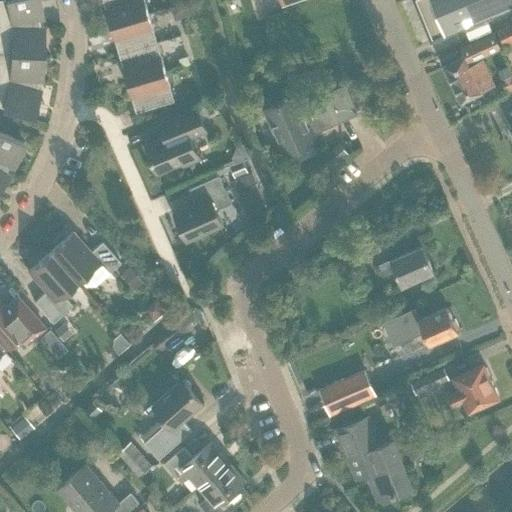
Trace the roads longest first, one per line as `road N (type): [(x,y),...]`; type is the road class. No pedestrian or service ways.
road 1 (residential): [(264,511),(308,473),(237,296),(252,274),(388,162),(442,130)]
road 2 (residential): [(173,272),(112,134),(68,110)]
road 3 (tertiary): [(511,294),(442,130)]
road 4 (residential): [(68,110),(38,189),(0,243)]
road 5 (tertiary): [(442,130),(386,0)]
